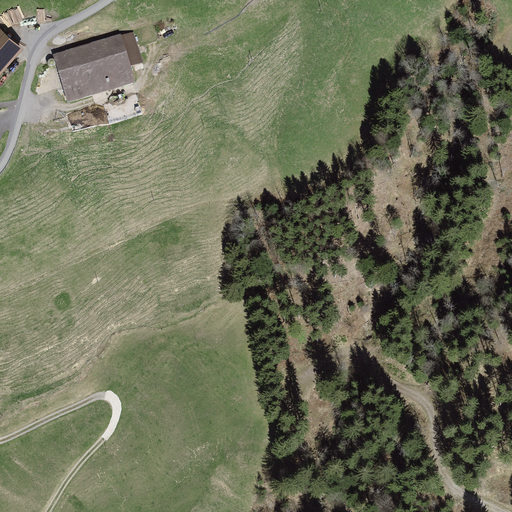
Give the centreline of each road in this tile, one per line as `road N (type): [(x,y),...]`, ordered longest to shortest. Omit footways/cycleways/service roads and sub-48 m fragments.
road 1 (track): [(294,396),(320,361),(354,347),(394,383),(453,393),(427,450),(450,489),(496,511)]
road 2 (track): [(0,440),(101,394),(113,402),(108,430),(42,511)]
road 3 (unclassified): [(108,0),(42,42),(0,166)]
